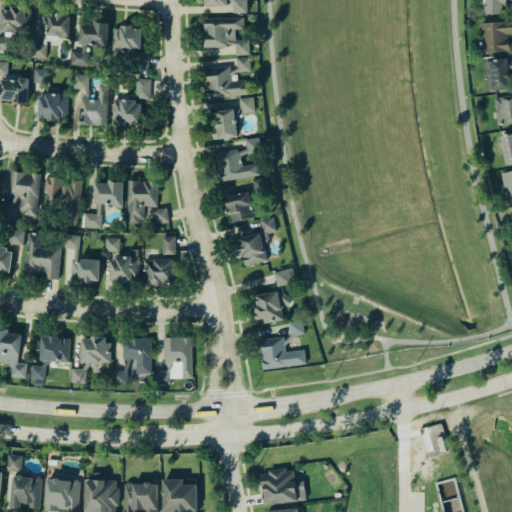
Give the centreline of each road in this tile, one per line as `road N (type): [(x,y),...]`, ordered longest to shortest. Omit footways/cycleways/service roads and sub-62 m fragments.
road 1 (residential): [(170,0),(180,152),(217,307)]
road 2 (secondary): [(228,439),(405,409),(511,376)]
road 3 (secondary): [(241,408),(96,412),(0,402)]
road 4 (secondary): [(511,347),(394,386),(295,404)]
road 5 (residential): [(0,298),(217,307)]
road 6 (residential): [(180,152),(0,139)]
road 7 (secondary): [(0,426),(166,440)]
road 8 (residential): [(228,439),(241,408),(217,307)]
road 9 (residential): [(217,307),(215,410),(228,439)]
